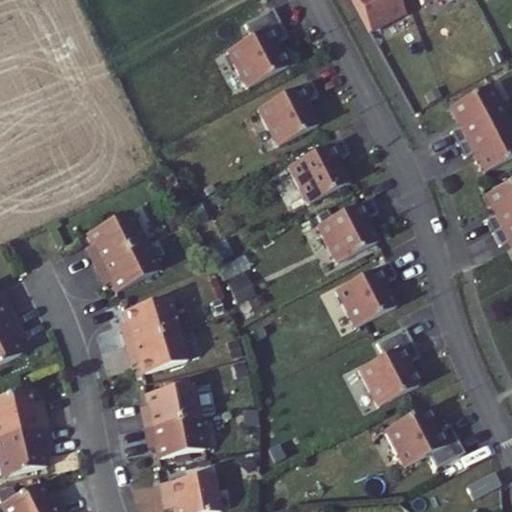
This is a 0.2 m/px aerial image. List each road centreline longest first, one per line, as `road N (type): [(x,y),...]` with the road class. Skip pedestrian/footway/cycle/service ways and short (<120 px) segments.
road 1 (residential): [(316,0),(413,186),(455,336),(511,459)]
road 2 (residential): [(42,273),(75,348),(112,511)]
